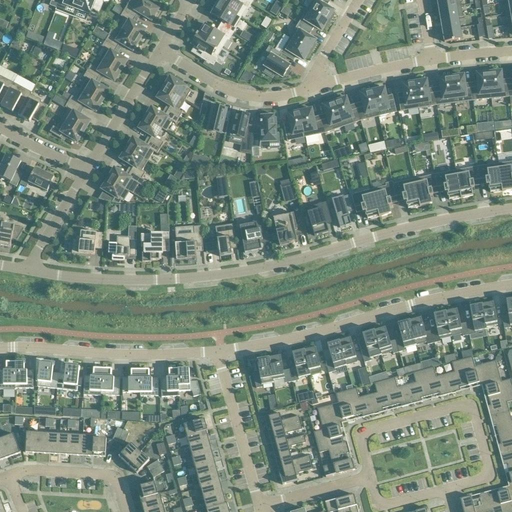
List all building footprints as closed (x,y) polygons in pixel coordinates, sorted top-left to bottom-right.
[(80,0),(59,0),(57,8),(57,7),(56,10),(63,12),(66,4),(77,9),(80,0)] [(80,0),(77,9),(76,10),(96,18),(102,4),(94,1),(94,0),(80,0)] [(151,21),(160,5),(159,7),(152,5),(152,7),(142,1),(139,4),(132,0),(130,0),(124,11),(135,18),(137,14),(138,13),(151,20),(150,21),(151,21)] [(247,10),(251,3),(245,0),(236,0),(235,1),(233,0),(218,0),(216,3),(240,18),(246,9),(247,10)] [(334,12),(327,7),(330,2),(326,0),(312,0),(307,9),(329,22),(333,16),(332,15),(334,12)] [(461,7),(460,0),(437,0),(439,10),(461,7)] [(240,18),(216,3),(211,11),(213,12),(212,14),(223,21),(220,26),(232,34),(236,28),(235,27),(240,18)] [(280,19),(287,7),(281,4),(274,15),(280,19)] [(463,17),(461,7),(439,10),(441,21),(458,18),(463,18),(463,17)] [(329,22),(307,9),(298,24),(311,32),(315,27),(322,31),(324,28),(325,29),(329,22)] [(135,18),(124,11),(120,16),(126,20),(120,29),(139,41),(145,30),(144,31),(132,23),(135,18)] [(367,16),(357,46),(368,50),(379,21),(367,16)] [(442,32),(460,29),(458,18),(441,21),(442,32)] [(316,41),(308,37),(311,32),(298,24),(289,38),(311,52),(315,46),(314,45),(316,41)] [(232,34),(220,26),(217,32),(205,25),(204,27),(202,26),(198,34),(222,48),(227,40),(229,40),(232,34)] [(485,37),(483,25),(477,26),(479,38),(485,37)] [(494,39),(492,26),(486,27),(488,40),(494,39)] [(132,51),(139,41),(120,29),(118,28),(112,38),(109,36),(105,41),(117,48),(120,43),(132,51)] [(460,29),(442,32),(444,43),(462,40),(460,29)] [(244,31),(240,38),(255,46),(258,40),(244,31)] [(0,33),(0,40),(6,42),(8,36),(0,33)] [(29,33),(26,40),(33,42),(35,35),(29,33)] [(222,48),(198,34),(191,44),(198,48),(198,49),(203,53),(200,58),(205,61),(205,62),(213,67),(214,65),(213,65),(218,58),(224,61),(229,53),(222,48)] [(47,36),(44,46),(49,48),(53,38),(47,36)] [(311,52),(289,38),(280,53),(282,55),(293,62),(296,56),(304,61),(306,58),(307,59),(311,52)] [(114,53),(117,48),(105,41),(102,47),(105,49),(99,58),(120,71),(127,61),(126,60),(126,61),(114,53)] [(64,46),(61,53),(67,55),(69,48),(64,46)] [(290,67),(279,60),(282,55),(280,53),(269,47),(265,53),(268,55),(262,65),(267,68),(264,73),(272,78),(275,73),(283,78),(285,76),(286,77),(290,70),(288,69),(290,67)] [(37,56),(42,59),(45,53),(40,50),(37,56)] [(114,82),(120,71),(99,58),(94,68),(90,66),(87,72),(98,79),(101,73),(114,81),(113,81),(114,82)] [(61,69),(56,76),(62,80),(66,73),(61,69)] [(491,99),(489,71),(480,72),(480,74),(478,74),(477,74),(478,83),(478,88),(472,88),(473,101),(491,99)] [(502,85),(502,80),(501,72),(500,72),(498,72),(498,71),(489,71),(491,99),(510,98),(509,85),(502,85)] [(95,84),(98,79),(87,72),(83,77),(87,79),(81,89),(102,102),(108,91),(107,91),(95,84)] [(465,89),(464,75),(463,76),(452,77),(455,103),(473,101),(472,88),(465,89)] [(3,103),(14,83),(0,76),(0,101),(3,103)] [(455,103),(452,77),(450,77),(450,76),(442,77),(443,78),(441,79),(440,79),(440,78),(439,79),(441,87),(441,92),(435,93),(437,106),(455,103)] [(170,78),(164,88),(185,101),(191,91),(171,78),(170,78)] [(429,94),(426,80),(426,81),(414,83),(419,109),(437,106),(435,93),(429,94)] [(419,109),(414,83),(413,83),(413,81),(405,83),(406,84),(404,84),(403,84),(402,84),(404,93),(405,98),(398,99),(400,112),(419,109)] [(31,94),(32,93),(14,83),(3,103),(1,106),(13,113),(14,109),(20,112),(31,94)] [(185,101),(164,88),(157,99),(158,99),(170,106),(167,111),(179,118),(182,113),(179,111),(185,101)] [(387,102),(384,88),(383,89),(381,89),(381,88),(372,90),(378,117),(396,113),(393,100),(387,102)] [(95,112),(102,102),(81,89),(75,98),(72,96),(68,102),(80,109),(83,104),(95,111),(95,112)] [(378,117),(372,90),(363,92),(363,93),(361,94),(360,94),(362,102),(364,107),(357,109),(360,121),(361,121),(378,117)] [(42,101),(31,94),(20,112),(18,116),(29,122),(31,119),(37,122),(47,106),(41,102),(42,101)] [(350,111),(349,106),(346,98),(345,98),(345,99),(343,99),(343,98),(335,101),(336,102),(334,102),(343,127),(360,121),(357,109),(350,111)] [(77,114),(80,109),(68,102),(65,108),(68,110),(62,119),(83,132),(90,122),(89,121),(89,122),(77,114)] [(343,127),(334,102),(324,106),(323,106),(326,114),(327,119),(321,121),(325,134),(343,127)] [(199,116),(205,118),(208,106),(202,104),(199,116)] [(214,107),(213,107),(207,130),(226,135),(229,122),(228,122),(223,121),(226,110),(224,110),(225,108),(215,106),(214,107)] [(175,124),(179,118),(167,111),(164,116),(152,109),(152,108),(145,119),(161,129),(166,132),(172,122),(175,124)] [(314,123),(311,109),(311,110),(300,112),(305,138),(324,134),(325,134),(321,121),(314,123)] [(305,138),(300,112),(299,112),(298,111),(291,113),(291,114),(289,114),(288,114),(291,128),(284,129),(287,142),(305,138)] [(252,148),(253,135),(254,129),(247,127),(248,122),(249,116),(244,115),(244,113),(238,112),(238,114),(236,113),(231,135),(243,138),(240,152),(251,155),(252,148)] [(261,134),(253,135),(252,148),(262,148),(262,143),(279,142),(278,134),(276,134),(276,127),(274,127),(274,125),(276,125),(276,118),(274,118),(274,116),(272,116),(272,114),(263,115),(263,117),(261,117),(261,122),(260,122),(260,124),(262,124),(262,128),(260,128),(261,134)] [(77,142),(83,132),(62,119),(56,129),(53,127),(50,132),(61,139),(64,134),(77,142),(76,142),(77,142)] [(161,129),(145,119),(139,129),(140,129),(152,136),(149,141),(160,148),(164,143),(155,138),(161,129)] [(87,150),(94,139),(91,137),(85,148),(87,150)] [(157,154),(160,148),(149,141),(146,147),(134,139),(133,138),(127,149),(148,162),(154,152),(157,154)] [(198,139),(194,148),(200,150),(203,142),(198,139)] [(148,162),(127,149),(120,159),(121,160),(121,159),(133,167),(130,172),(142,179),(145,173),(142,171),(148,162)] [(17,169),(21,161),(6,155),(0,167),(0,177),(10,182),(9,184),(16,188),(22,175),(16,172),(17,169)] [(196,159),(196,172),(211,172),(211,160),(196,159)] [(511,162),(498,164),(502,192),(511,190),(511,162)] [(328,173),(343,171),(342,164),(327,166),(328,173)] [(502,192),(498,164),(477,167),(479,180),(485,179),(486,186),(489,186),(490,193),(492,193),(493,194),(502,192)] [(473,181),(479,180),(477,167),(456,171),(461,199),(473,197),(471,189),(474,189),(473,181)] [(48,190),(54,177),(45,173),(42,172),(42,171),(35,168),(32,174),(26,171),(20,185),(26,188),(29,183),(41,189),(42,187),(48,190)] [(130,172),(127,177),(115,170),(115,169),(108,179),(129,192),(133,194),(138,184),(143,187),(146,181),(142,179),(130,172)] [(179,170),(175,176),(180,179),(183,173),(179,170)] [(461,199),(456,171),(435,175),(437,188),(443,186),(445,193),(447,193),(449,200),(451,200),(451,201),(461,199)] [(317,172),(310,174),(311,180),(319,178),(317,172)] [(431,189),(437,188),(435,175),(414,180),(420,207),(432,205),(430,197),(433,196),(431,189)] [(225,176),(216,177),(219,199),(228,197),(225,176)] [(129,192),(108,179),(102,190),(103,190),(115,197),(111,203),(119,204),(121,201),(123,202),(129,192)] [(420,207),(414,180),(393,184),(396,197),(402,196),(404,203),(406,202),(408,209),(410,209),(411,210),(420,207)] [(297,200),(293,182),(292,183),(292,184),(281,187),(285,202),(297,199),(297,200)] [(390,199),(396,197),(393,184),(392,182),(385,184),(386,186),(372,190),(379,217),(391,214),(389,207),(392,206),(390,199)] [(169,186),(166,192),(171,195),(175,189),(169,186)] [(379,217),(372,190),(351,195),(355,208),(361,206),(363,213),(365,212),(367,220),(370,219),(370,220),(379,217)] [(161,191),(155,200),(161,204),(164,200),(167,195),(161,191)] [(354,211),(349,196),(343,197),(332,200),(334,210),(331,211),(334,222),(337,221),(340,228),(345,227),(351,225),(349,218),(348,213),(354,211)] [(328,232),(326,225),(325,219),(330,218),(326,202),(306,208),(308,217),(307,218),(309,226),(311,226),(314,237),(322,234),(328,232)] [(262,205),(255,207),(257,215),(264,214),(262,205)] [(284,216),(273,218),(274,223),(273,223),(273,230),(276,230),(280,246),(297,242),(295,230),(297,230),(293,214),(291,214),(291,213),(284,213),(284,216)] [(265,232),(263,220),(248,222),(248,225),(239,227),(241,234),(239,234),(242,248),(242,247),(243,247),(245,253),(262,250),(260,240),(262,240),(261,233),(265,232)] [(2,223),(0,231),(0,245),(10,248),(12,240),(17,241),(24,229),(24,228),(14,227),(14,226),(2,223)] [(237,249),(233,225),(215,228),(218,245),(205,246),(205,247),(211,246),(212,252),(206,253),(219,251),(220,257),(220,255),(231,253),(231,255),(232,255),(231,249),(233,249),(233,248),(236,247),(236,249),(237,249)] [(194,234),(175,235),(176,241),(177,257),(175,258),(187,257),(187,259),(196,259),(196,248),(203,248),(201,227),(193,227),(194,234)] [(86,254),(88,254),(88,252),(91,253),(91,255),(94,255),(95,249),(103,250),(103,234),(81,231),(80,240),(73,240),(71,254),(86,255),(86,254)] [(142,253),(142,262),(151,262),(151,260),(159,260),(159,254),(161,254),(162,254),(162,252),(169,252),(169,233),(161,233),(161,235),(152,235),(152,236),(142,236),(142,247),(146,247),(146,253),(142,253)] [(112,261),(125,262),(125,256),(136,257),(136,241),(130,240),(130,238),(117,237),(116,244),(109,244),(108,254),(112,254),(112,261)] [(511,325),(511,299),(506,301),(508,316),(502,317),(504,329),(510,328),(510,326),(511,325)] [(497,325),(493,303),(481,305),(486,330),(487,330),(486,327),(497,325)] [(486,330),(481,305),(470,307),(472,322),(474,328),(474,332),(475,332),(486,330)] [(460,325),(457,310),(445,312),(451,337),(462,335),(461,330),(460,325)] [(451,337),(445,312),(434,315),(439,340),(451,337)] [(427,343),(421,318),(409,321),(416,346),(427,343)] [(416,346),(409,321),(398,324),(404,349),(416,346)] [(474,328),(472,322),(466,323),(469,336),(475,334),(475,332),(474,332),(474,328)] [(469,336),(466,323),(460,325),(461,330),(462,335),(463,337),(469,336)] [(390,342),(385,328),(374,331),(381,356),(392,352),(393,354),(399,353),(396,341),(390,342)] [(381,356),(374,331),(362,335),(367,349),(361,351),(364,363),(371,361),(370,359),(381,356)] [(357,363),(350,338),(339,342),(346,366),(357,363)] [(346,366),(339,342),(327,345),(332,360),(325,362),(329,374),(336,372),(337,375),(348,372),(346,366)] [(321,373),(316,348),(304,351),(310,376),(321,373)] [(310,376),(304,351),(292,354),(296,369),(289,370),(292,382),(299,381),(298,378),(310,376)] [(283,371),(280,356),(269,358),(273,383),(274,383),(273,381),(284,379),(285,384),(292,382),(289,370),(283,371)] [(273,383),(269,358),(257,360),(260,375),(253,377),(256,389),(262,388),(262,385),(273,383)] [(481,386),(496,361),(475,367),(472,358),(462,360),(469,386),(476,384),(477,387),(481,386)] [(469,386),(462,360),(452,363),(454,372),(445,375),(450,394),(461,392),(461,391),(460,391),(460,388),(469,386)] [(511,390),(511,384),(511,380),(501,382),(496,361),(481,386),(483,391),(486,390),(488,397),(511,390)] [(15,389),(15,363),(6,363),(6,371),(0,371),(0,389),(15,390),(15,389)] [(24,363),(15,363),(15,389),(33,389),(33,371),(24,371),(24,363)] [(57,389),(59,374),(52,373),(53,365),(40,363),(39,374),(36,374),(36,382),(38,382),(37,387),(57,389)] [(65,375),(59,374),(57,389),(77,392),(77,386),(81,387),(82,379),(78,378),(79,368),(66,366),(65,375)] [(218,411),(227,409),(217,368),(208,370),(218,411)] [(369,384),(365,368),(358,370),(362,386),(369,384)] [(450,394),(445,375),(436,377),(434,368),(423,371),(430,396),(439,394),(440,397),(450,394)] [(101,396),(103,369),(94,369),(93,377),(84,377),(83,396),(102,397),(102,396),(101,396)] [(111,370),(103,369),(101,396),(102,396),(119,396),(120,379),(111,378),(111,370)] [(179,392),(178,369),(169,370),(169,378),(160,379),(161,398),(179,397),(179,392)] [(189,369),(178,369),(179,392),(192,392),(193,397),(201,395),(197,382),(190,382),(189,369)] [(140,393),(140,370),(131,370),(131,379),(122,379),(122,393),(130,393),(140,393)] [(149,370),(140,370),(140,393),(140,397),(150,397),(158,397),(158,379),(149,379),(149,370)] [(430,396),(423,371),(413,374),(416,383),(407,385),(412,405),(422,402),(421,399),(430,396)] [(412,405),(407,385),(398,388),(395,378),(385,381),(392,407),(401,404),(401,408),(412,405)] [(392,407),(385,381),(374,384),(377,393),(368,396),(373,415),(384,412),(383,412),(382,409),(392,407)] [(373,415),(368,396),(359,398),(356,389),(353,390),(347,391),(346,392),(353,417),(362,415),(363,418),(373,415)] [(507,403),(511,401),(511,390),(488,397),(490,406),(487,407),(490,417),(509,412),(507,403)] [(353,417),(346,392),(336,394),(338,404),(317,409),(342,424),(347,422),(346,422),(346,419),(353,417)] [(56,409),(43,407),(43,416),(56,417),(56,409)] [(343,428),(342,424),(317,409),(323,430),(314,433),(316,443),(342,436),(340,429),(343,428)] [(511,431),(511,420),(511,421),(509,412),(490,417),(492,427),(496,426),(498,436),(511,431)] [(268,432),(300,423),(299,416),(281,421),(279,414),(264,418),(268,432)] [(205,420),(184,425),(186,436),(206,431),(208,431),(205,420)] [(302,430),(300,423),(268,432),(271,445),(287,440),(285,434),(302,430)] [(118,442),(123,431),(118,428),(113,440),(118,442)] [(129,433),(123,431),(118,442),(124,445),(129,433)] [(209,441),(206,431),(186,436),(189,447),(209,441)] [(511,431),(498,436),(501,445),(498,445),(497,445),(500,456),(511,452),(511,431)] [(37,454),(38,433),(26,433),(25,453),(37,454)] [(48,454),(49,434),(38,433),(37,454),(48,454)] [(13,434),(2,438),(9,458),(20,454),(13,434)] [(59,455),(60,434),(49,434),(48,454),(59,455)] [(70,456),(71,435),(60,434),(59,455),(70,456)] [(81,456),(83,436),(71,435),(70,456),(81,456)] [(94,439),(94,436),(83,436),(81,456),(93,457),(94,439)] [(304,436),(287,440),(271,445),(275,458),(290,454),(288,448),(306,443),(304,436)] [(344,443),(342,436),(316,443),(319,453),(328,451),(330,458),(350,453),(347,442),(347,443),(344,443)] [(0,460),(9,458),(2,438),(0,439),(0,460)] [(106,440),(94,439),(93,457),(105,458),(106,440)] [(212,452),(209,441),(189,447),(192,457),(212,452)] [(128,466),(140,452),(131,444),(119,457),(128,466)] [(149,461),(140,452),(128,466),(137,474),(149,461)] [(195,468),(215,462),(212,452),(192,457),(195,468)] [(511,473),(511,452),(500,456),(503,466),(506,465),(509,474),(511,473)] [(350,453),(330,458),(332,465),(323,467),(326,478),(355,470),(352,459),(348,460),(347,454),(350,453),(350,454),(350,453)] [(292,461),(290,454),(275,458),(279,472),(311,463),(309,456),(292,461)] [(150,473),(161,466),(158,461),(147,468),(150,473)] [(218,473),(215,462),(195,468),(198,478),(218,473)] [(313,470),(311,463),(279,472),(282,485),(298,481),(296,474),(313,470)] [(164,472),(161,466),(150,473),(153,478),(164,472)] [(220,483),(218,473),(198,478),(201,489),(220,483)] [(155,483),(137,488),(140,500),(158,495),(158,494),(155,483)] [(223,494),(220,483),(201,489),(203,499),(223,494)] [(511,511),(511,488),(508,487),(504,488),(505,491),(498,493),(502,511),(511,511)] [(502,511),(498,493),(489,496),(488,493),(488,492),(479,494),(484,511),(502,511)] [(160,494),(158,494),(158,495),(140,500),(143,511),(163,505),(160,494)] [(226,504),(223,494),(203,499),(206,509),(226,504)] [(484,511),(479,494),(479,495),(480,498),(472,500),(471,497),(460,500),(463,511),(484,511)] [(354,495),(325,503),(327,511),(333,511),(337,511),(358,511),(356,504),(354,495)] [(229,511),(227,503),(226,504),(206,509),(206,511),(229,511)]
